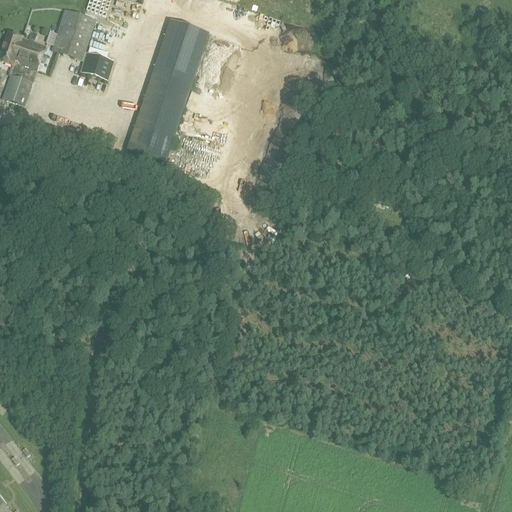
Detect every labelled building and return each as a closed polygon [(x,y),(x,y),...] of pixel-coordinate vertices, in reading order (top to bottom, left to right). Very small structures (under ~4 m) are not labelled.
[(82,62),(96,22),(65,12),(52,52),(82,62)] [(171,31),(166,47),(166,46),(160,64),(160,68),(169,70),(169,76),(170,76),(191,83),(196,67),(205,37),(205,35),(198,33),(188,30),(171,31)] [(7,34),(0,56),(0,63),(14,68),(13,72),(18,74),(21,67),(38,73),(40,65),(44,66),(46,64),(47,59),(43,56),(46,48),(22,40),(23,39),(7,34)] [(113,65),(88,57),(82,74),(107,82),(113,65)] [(10,77),(3,101),(25,108),(33,85),(10,77)] [(245,150),(239,176),(267,182),(283,107),(277,106),(275,112),(254,108),(251,123),(266,126),(264,135),(268,136),(266,146),(248,142),(249,137),(243,136),(240,149),(245,150)] [(48,125),(43,139),(41,146),(56,151),(59,144),(85,153),(89,139),(48,125)] [(173,142),(135,129),(127,152),(165,165),(173,142)] [(201,204),(203,197),(172,188),(169,188),(169,202),(172,192),(172,206),(171,206),(159,203),(154,203),(154,207),(160,209),(179,208),(215,208),(201,204)] [(381,198),(379,205),(393,208),(394,201),(381,198)] [(26,450),(22,452),(27,459),(30,456),(26,450)]
